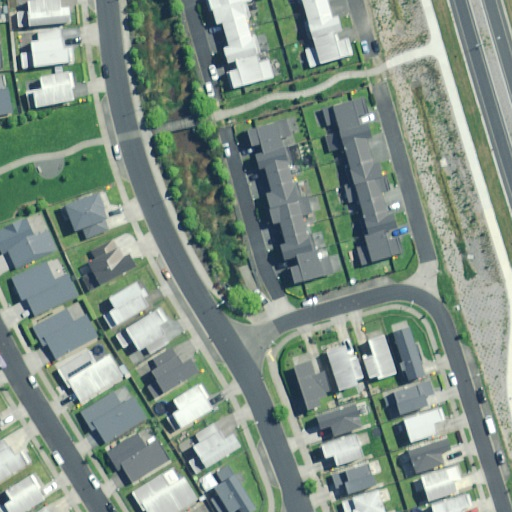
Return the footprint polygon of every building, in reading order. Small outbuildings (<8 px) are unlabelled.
[(60,9),(58,0),(36,0),(37,1),(29,2),(30,11),(18,12),(19,27),(70,23),(69,8),(60,9)] [(255,27),(260,25),(252,0),(202,0),(207,15),(209,15),(212,26),(220,24),(227,46),(218,48),(225,71),(221,72),(229,96),(278,81),(269,53),(263,54),(255,27)] [(299,0),(311,46),(303,49),(309,71),(352,59),(340,14),(332,16),(327,0),(299,0)] [(32,53),(21,55),(23,69),(74,62),(72,48),(63,49),(60,28),(37,32),(38,41),(31,42),(32,53)] [(74,88),(71,72),(41,78),(43,90),(26,93),(29,109),(74,101),(71,88),(74,88)] [(0,90),(0,116),(12,114),(8,89),(0,90)] [(339,132),(362,125),(359,117),(369,114),(364,97),(322,109),(327,127),(337,124),(339,132)] [(264,154),(284,149),(282,141),(292,138),(287,121),(248,132),(252,147),(261,144),(264,154)] [(347,158),(370,151),(366,140),(371,139),(366,124),(362,125),(339,132),(347,158)] [(268,179),(291,173),(284,149),(264,154),(257,156),(261,171),(266,169),(268,179)] [(370,151),(347,158),(355,186),(385,178),(379,159),(373,161),(370,151)] [(291,173),(268,179),(272,193),(266,194),(270,210),(299,202),(291,173)] [(360,212),(385,205),(381,194),(389,192),(385,178),(355,186),(344,189),(349,203),(357,201),(360,212)] [(113,206),(105,186),(96,189),(104,210),(113,206)] [(91,204),(87,192),(74,197),(79,209),(91,204)] [(284,233),(305,227),(303,218),(313,215),(308,199),(299,202),(270,210),(274,224),(281,222),(284,233)] [(385,205),(360,212),(368,237),(385,231),(395,228),(391,215),(388,216),(385,205)] [(75,225),(73,218),(57,224),(59,231),(75,225)] [(57,236),(51,223),(34,230),(40,243),(57,236)] [(305,227),(284,233),(287,244),(282,245),(286,260),(289,260),(296,257),(296,255),(311,250),(324,247),(320,232),(307,236),(305,227)] [(368,237),(365,237),(367,245),(357,248),(362,266),(403,254),(397,233),(386,236),(385,231),(368,237)] [(324,247),(311,250),(296,255),(296,257),(298,265),(291,267),(295,284),(334,274),(327,246),(324,247)] [(81,263),(72,268),(82,287),(91,282),(81,263)] [(149,293),(141,280),(109,299),(116,309),(104,317),(111,329),(148,307),(142,297),(149,293)] [(84,315),(78,301),(33,323),(44,347),(48,345),(55,359),(96,340),(84,315)] [(168,321),(160,309),(116,335),(123,348),(134,342),(139,351),(146,347),(150,354),(169,343),(159,326),(168,321)] [(414,348),(410,329),(394,333),(406,381),(424,376),(417,347),(414,348)] [(377,375),(378,380),(396,374),(384,337),(370,342),(373,353),(363,357),(370,378),(377,375)] [(357,386),(355,380),(361,379),(355,357),(349,359),(343,341),(326,347),(339,391),(357,386)] [(96,365),(87,349),(57,367),(69,388),(72,386),(81,402),(123,378),(110,356),(96,365)] [(183,365),(177,356),(152,372),(158,381),(166,394),(199,373),(191,359),(183,365)] [(327,397),(326,393),(330,391),(325,373),(320,375),(314,376),(311,365),(296,370),(309,411),(321,407),(318,400),(327,397)] [(209,398),(201,384),(174,401),(180,410),(167,418),(175,432),(212,410),(206,399),(209,398)] [(146,419),(125,385),(81,412),(92,431),(96,429),(105,443),(146,419)] [(425,395),(420,397),(417,386),(384,396),(387,406),(397,403),(401,415),(429,406),(425,395)] [(362,428),(355,406),(317,418),(321,432),(331,429),(334,437),(362,428)] [(441,409),(404,420),(393,423),(397,435),(408,432),(411,442),(438,434),(435,424),(445,421),(441,409)] [(224,441),(214,424),(196,435),(201,443),(194,448),(199,456),(189,463),(196,475),(240,447),(233,435),(224,441)] [(146,448),(138,434),(108,453),(119,471),(123,469),(132,484),(171,460),(159,441),(146,448)] [(360,447),(356,436),(319,447),(323,460),(334,456),(337,466),(363,458),(360,447)] [(451,451),(447,440),(409,452),(416,474),(444,465),(441,455),(451,451)] [(0,481),(25,466),(12,447),(0,454),(0,481)] [(377,485),(370,462),(332,474),(336,489),(346,486),(349,494),(377,485)] [(461,479),(458,466),(412,480),(416,493),(425,490),(429,501),(458,492),(454,481),(461,479)] [(24,511),(50,497),(36,473),(6,491),(11,500),(3,504),(0,506),(0,509),(1,511),(24,511)] [(170,487),(163,474),(133,493),(144,511),(146,510),(147,511),(177,511),(198,500),(184,478),(170,487)] [(252,511),(255,510),(235,476),(214,489),(219,498),(213,502),(218,511),(233,511),(239,509),(240,511),(252,511)] [(384,511),(381,502),(378,491),(343,502),(345,511),(384,511)] [(468,495),(432,506),(422,509),(423,511),(461,511),(461,510),(472,507),(468,495)]
